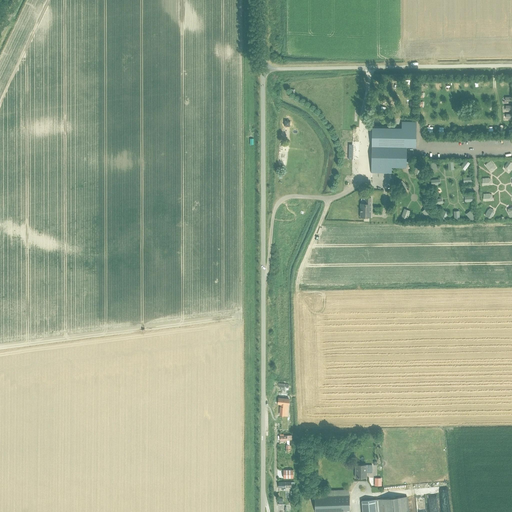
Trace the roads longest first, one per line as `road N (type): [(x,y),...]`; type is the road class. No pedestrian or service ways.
road 1 (tertiary): [(263,511),(262,69)]
road 2 (unclassified): [(511,65),(262,69)]
